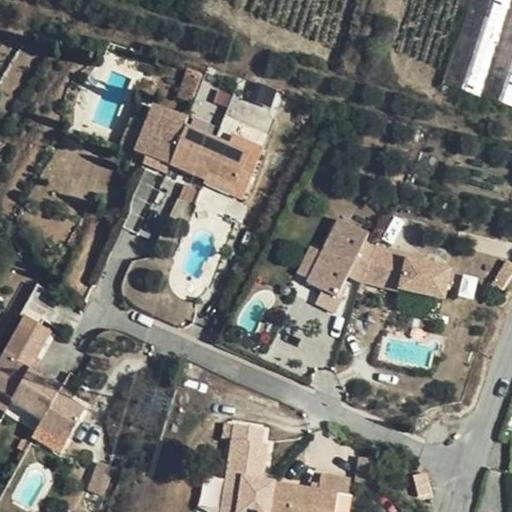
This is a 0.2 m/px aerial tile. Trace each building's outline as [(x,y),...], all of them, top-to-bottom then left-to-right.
[(157,106),(149,126),(138,154),(148,158),(170,167),(208,182),(211,173),(237,184),(250,153),(187,128),(190,119),(157,106)] [(138,154),(149,126),(136,121),(124,148),(138,154)] [(170,167),(148,158),(141,179),(162,187),(170,167)] [(231,199),(237,184),(211,173),(208,182),(205,188),(231,199)] [(371,283),(384,245),(367,240),(370,233),(345,221),(330,255),(316,285),(315,288),(342,301),(354,275),(371,283)] [(401,250),(384,245),(371,283),(388,288),(401,250)] [(316,285),(330,255),(312,246),(298,277),(316,285)] [(437,262),(401,250),(388,288),(408,295),(409,290),(416,272),(432,277),(435,268),(437,262)] [(511,260),(508,259),(494,284),(505,291),(511,278),(511,260)] [(459,276),(435,268),(432,277),(416,272),(409,290),(450,304),(459,276)] [(34,371),(54,335),(27,320),(0,368),(0,394),(47,420),(35,441),(61,455),(87,408),(71,399),(75,393),(34,371)] [(348,511),(349,493),(359,493),(359,478),(328,476),(327,490),(271,487),(272,455),(264,455),(264,443),(232,441),(230,487),(248,489),(246,511),(348,511)] [(92,488),(108,493),(115,466),(99,462),(92,488)] [(435,493),(429,472),(415,475),(420,497),(435,493)] [(246,511),(248,489),(230,487),(229,511),(246,511)] [(362,511),(363,493),(359,493),(349,493),(348,511),(362,511)]
